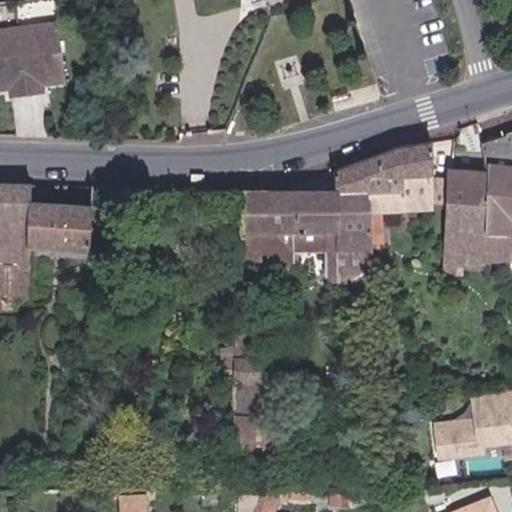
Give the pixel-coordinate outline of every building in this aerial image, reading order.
[(52,22),(0,30),(0,87),(2,87),(2,83),(8,82),(10,96),(42,90),(40,76),(47,76),(48,81),(61,79),(52,22)] [(511,136),(487,143),(495,175),(492,211),(491,220),(511,222),(511,136)] [(431,181),(433,142),(380,159),(381,178),(431,181)] [(334,174),(335,198),(371,197),(372,211),(429,214),(431,181),(381,178),(380,159),(334,174)] [(451,173),(448,208),(492,211),(495,175),(451,173)] [(91,205),(29,202),(29,187),(0,186),(0,300),(20,302),(26,251),(89,254),(91,205)] [(335,198),(243,196),(240,270),(289,270),(291,250),(338,251),(338,255),(375,255),(372,211),(371,197),(335,198)] [(511,236),(489,234),(491,220),(492,211),(448,208),(442,268),(464,270),(464,261),(511,265),(511,251),(511,236)] [(511,222),(491,220),(489,234),(511,236),(511,222)] [(235,352),(234,383),(254,384),(256,353),(235,352)] [(259,384),(254,384),(234,383),(229,478),(269,480),(272,438),(256,437),(259,384)] [(511,392),(477,397),(479,423),(440,427),(443,459),(484,454),(483,446),(511,442),(511,392)] [(319,498),(319,489),(297,488),(297,497),(319,498)] [(253,511),(281,511),(283,510),(288,496),(262,489),(253,511)] [(152,511),(151,493),(120,495),(121,511),(152,511)] [(500,511),(495,498),(460,511),(500,511)]
